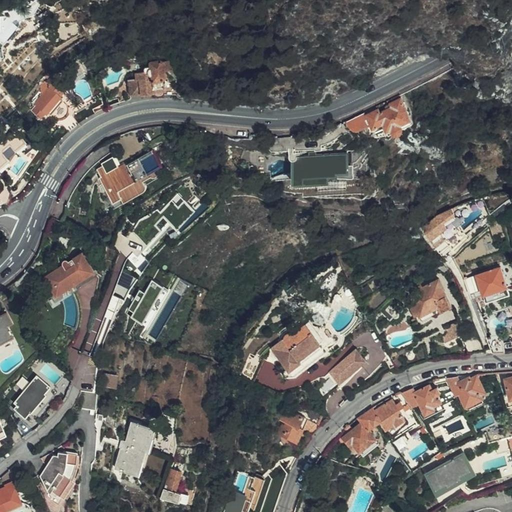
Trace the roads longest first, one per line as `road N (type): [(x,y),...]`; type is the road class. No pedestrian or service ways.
road 1 (primary): [(31,227),(67,156),(112,121),(155,110),(318,116),(511,37)]
road 2 (residential): [(511,358),(412,373),(348,410),(300,463),(284,511)]
